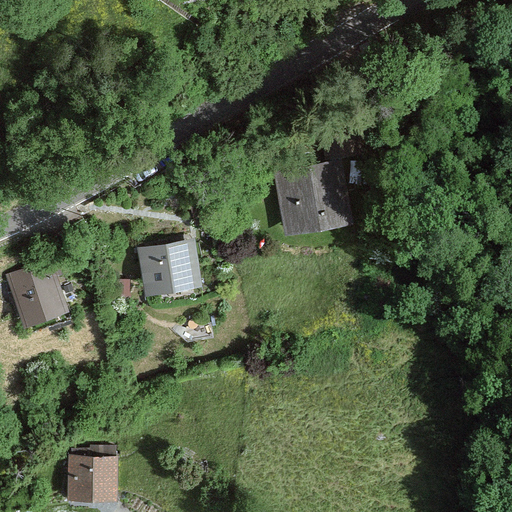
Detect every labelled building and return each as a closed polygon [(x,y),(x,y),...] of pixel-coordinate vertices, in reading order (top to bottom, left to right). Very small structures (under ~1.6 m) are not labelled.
[(354,116),(322,123),(329,158),(361,151),(354,116)] [(345,163),(277,175),(287,232),(355,220),(345,163)] [(198,235),(139,243),(146,296),(205,288),(198,235)] [(50,260),(9,274),(26,328),(68,315),(50,260)] [(120,453),(67,452),(67,496),(120,497),(120,453)]
